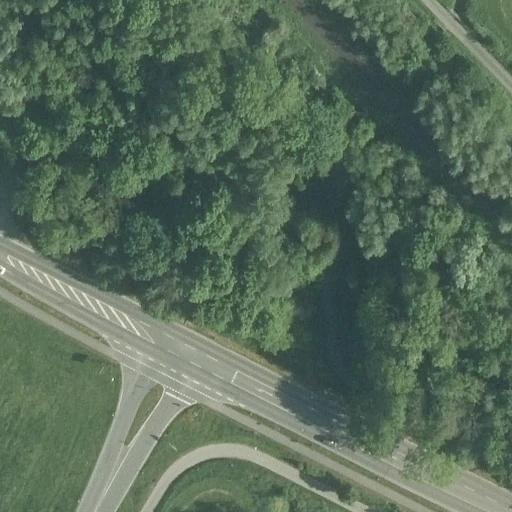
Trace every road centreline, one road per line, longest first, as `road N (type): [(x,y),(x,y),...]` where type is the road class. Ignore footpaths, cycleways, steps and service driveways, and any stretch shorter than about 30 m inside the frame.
road 1 (primary): [(183,345),(511,508)]
road 2 (track): [(373,511),(267,458),(219,452),(197,458),(150,511)]
road 3 (primary): [(0,251),(183,345)]
road 4 (primary): [(98,511),(183,345)]
road 5 (track): [(511,90),(427,0)]
